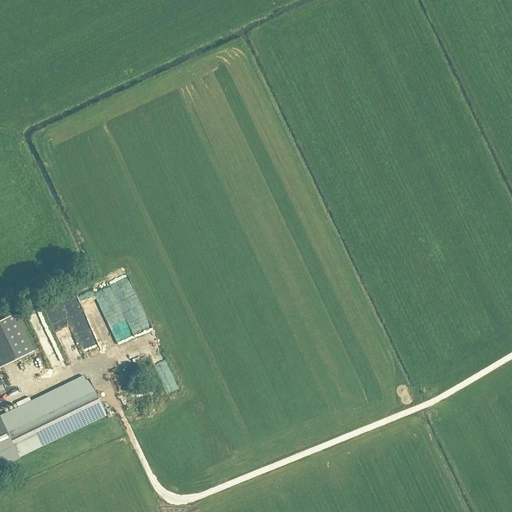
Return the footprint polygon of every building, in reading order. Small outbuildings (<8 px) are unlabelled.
[(134,333),(154,324),(130,269),(110,278),(134,333)] [(100,294),(106,291),(102,284),(97,287),(100,294)] [(51,306),(72,359),(83,355),(62,302),(51,306)] [(50,313),(44,314),(43,309),(36,311),(47,350),(59,347),(50,313)] [(104,317),(97,320),(102,334),(110,332),(104,317)] [(0,375),(36,359),(18,321),(0,329),(0,375)] [(171,389),(179,385),(167,358),(158,362),(171,389)] [(0,467),(20,458),(19,457),(106,414),(89,379),(86,381),(83,376),(0,417),(0,467)] [(140,403),(159,394),(154,383),(135,392),(140,403)]
